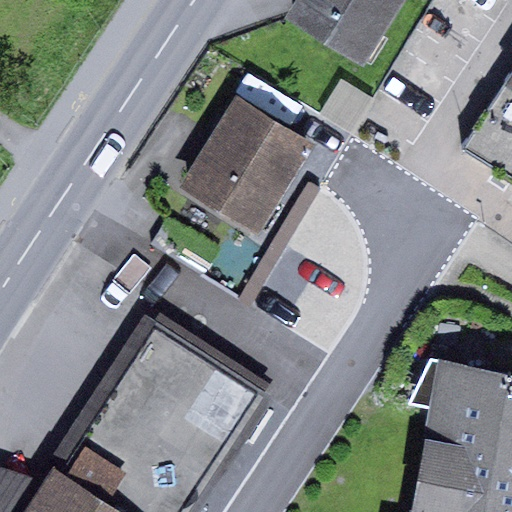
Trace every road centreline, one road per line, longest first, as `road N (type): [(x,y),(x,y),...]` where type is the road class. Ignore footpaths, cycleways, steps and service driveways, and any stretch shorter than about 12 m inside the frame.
road 1 (residential): [(407,192),(422,220),(411,281),(257,511)]
road 2 (primary): [(196,0),(0,282)]
